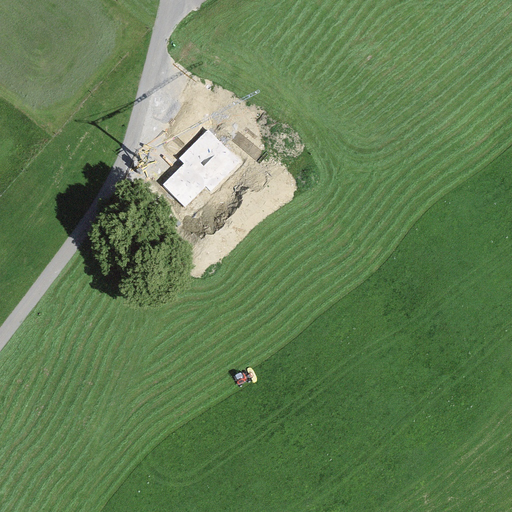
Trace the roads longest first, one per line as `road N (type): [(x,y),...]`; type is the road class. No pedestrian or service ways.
road 1 (track): [(125,159),(68,254),(0,343)]
road 2 (track): [(174,0),(125,159)]
